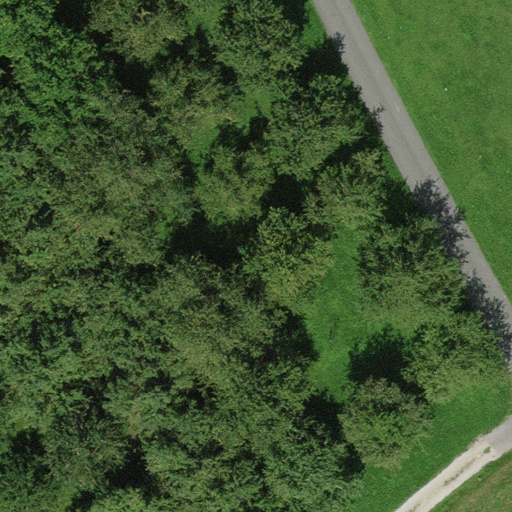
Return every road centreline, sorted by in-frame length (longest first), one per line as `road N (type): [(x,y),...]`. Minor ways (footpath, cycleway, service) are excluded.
road 1 (unclassified): [(511,338),(332,0)]
road 2 (track): [(416,511),(511,436)]
